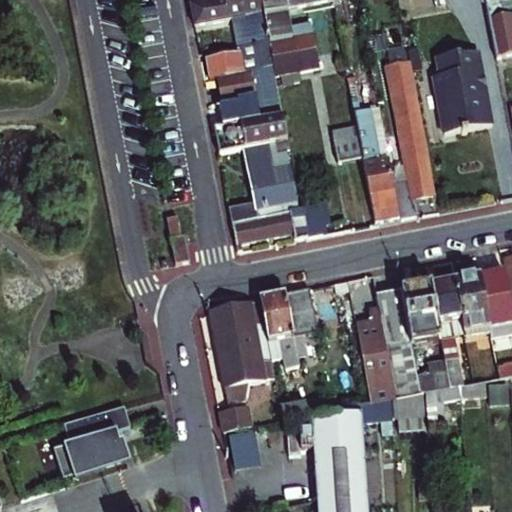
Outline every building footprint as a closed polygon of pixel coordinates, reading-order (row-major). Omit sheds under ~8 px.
[(269,44),(261,0),(227,0),(226,0),(191,7),(195,28),(233,21),(240,19),(241,24),(235,25),(237,37),(239,49),(269,44)] [(288,12),(333,4),(332,0),(261,0),(269,44),(274,68),(275,72),(276,79),(320,70),(312,26),(291,30),(288,12)] [(504,19),(511,17),(511,15),(508,0),(505,0),(501,1),(504,19)] [(501,1),(484,4),(495,61),(511,58),(511,17),(504,19),(501,1)] [(240,19),(233,21),(236,37),(237,37),(235,25),(241,24),(240,19)] [(207,60),(211,82),(274,68),(269,44),(239,49),(239,50),(239,54),(207,60)] [(460,55),(437,60),(441,78),(434,80),(446,137),(493,127),(485,87),(482,88),(481,79),(483,78),(478,53),(460,57),(460,55)] [(413,202),(433,199),(413,99),(415,98),(408,64),(386,68),(409,182),(394,185),(400,219),(401,222),(417,219),(415,211),(413,202)] [(276,79),(275,72),(221,82),(225,100),(241,97),(243,107),(220,112),(224,129),(283,117),(276,79)] [(360,114),(355,115),(357,126),(364,160),(372,202),(376,223),(400,219),(394,185),(378,110),(360,114)] [(288,143),(283,117),(224,129),(214,131),(219,156),(219,157),(245,151),(246,155),(267,151),(267,148),(288,143)] [(338,165),(364,160),(357,126),(331,132),(338,165)] [(232,227),(259,222),(258,216),(299,208),(292,174),(273,178),(267,151),(246,155),(256,205),(229,210),(232,227)] [(454,179),(438,183),(441,198),(458,194),(454,179)] [(440,205),(415,211),(417,219),(417,220),(442,215),(440,205)] [(319,209),(303,213),(309,241),(325,238),(319,209)] [(309,241),(303,213),(259,222),(232,227),(237,253),(243,254),(242,247),(293,236),(295,244),(309,241)] [(177,218),(166,220),(169,238),(180,236),(177,218)] [(170,240),(174,267),(189,264),(184,237),(170,240)] [(491,331),(511,326),(511,310),(505,273),(480,278),(491,331)] [(491,331),(480,278),(457,284),(464,322),(467,336),(491,331)] [(451,324),(464,322),(457,284),(431,289),(439,327),(451,324)] [(335,288),(310,293),(318,337),(343,332),(335,288)] [(404,294),(412,332),(439,327),(431,289),(404,294)] [(318,337),(310,293),(287,297),(299,360),(305,359),(301,340),(318,337)] [(385,338),(410,333),(402,294),(378,299),(380,312),(385,338)] [(410,333),(412,332),(404,294),(402,294),(410,333)] [(297,361),(299,360),(287,297),(286,296),(261,302),(261,304),(272,363),(284,361),(286,373),(299,371),(297,361)] [(245,387),(276,380),(272,363),(261,304),(230,310),(245,387)] [(243,387),(245,387),(230,310),(210,314),(224,391),(225,391),(228,407),(246,403),(243,387)] [(356,326),(373,406),(398,401),(385,338),(380,312),(371,314),(372,323),(356,326)] [(442,341),(454,339),(451,324),(439,327),(442,341)] [(511,326),(491,331),(493,341),(511,336),(511,326)] [(446,362),(458,359),(454,339),(442,341),(446,362)] [(458,359),(446,362),(452,391),(460,389),(464,388),(458,359)] [(511,368),(498,371),(501,381),(511,378),(511,368)] [(486,396),(485,384),(464,388),(460,389),(461,402),(486,396)] [(308,404),(282,409),(285,423),(311,418),(308,404)] [(132,430),(125,409),(65,427),(71,447),(55,452),(63,482),(73,479),(75,484),(131,467),(124,443),(120,444),(116,434),(132,430)] [(247,410),(219,415),(223,435),(251,430),(247,410)] [(318,511),(368,511),(361,414),(312,418),(314,445),(316,472),(318,502),(318,511)] [(254,433),(226,437),(231,470),(258,467),(254,433)] [(433,511),(458,511),(458,502),(433,504),(433,511)]
